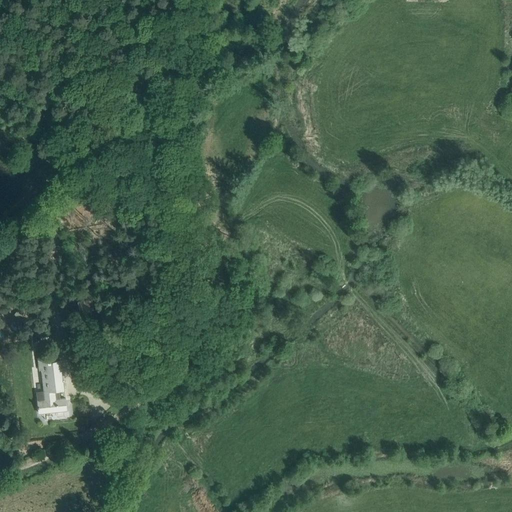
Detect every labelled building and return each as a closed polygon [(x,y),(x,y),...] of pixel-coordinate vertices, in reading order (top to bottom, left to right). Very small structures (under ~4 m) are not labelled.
[(166,103),(175,111),(182,104),(173,96),(166,103)] [(90,287),(85,288),(87,300),(77,301),(79,312),(94,310),(90,287)] [(20,309),(14,314),(24,324),(30,318),(20,309)] [(4,318),(0,322),(0,334),(11,325),(4,318)] [(51,361),(49,361),(49,362),(47,362),(46,352),(38,353),(39,367),(42,367),(44,392),(46,392),(47,400),(38,401),(39,406),(38,406),(38,408),(39,408),(39,413),(67,410),(66,398),(60,399),(59,390),(65,389),(64,389),(62,389),(61,382),(64,381),(63,381),(61,361),(51,361)]
